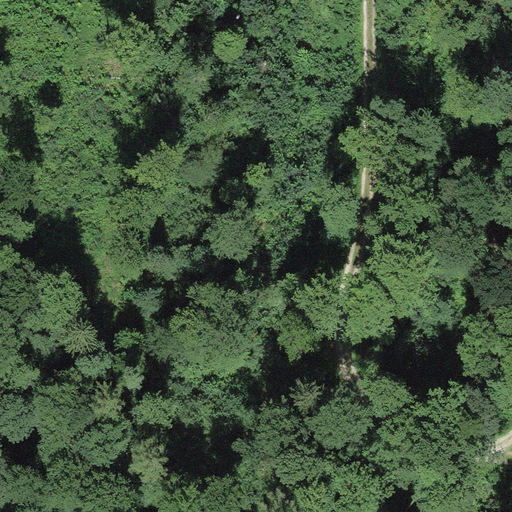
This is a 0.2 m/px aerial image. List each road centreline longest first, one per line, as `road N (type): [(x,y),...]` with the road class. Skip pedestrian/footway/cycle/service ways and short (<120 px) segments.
road 1 (track): [(366,0),(361,238),(344,319),(358,381),(410,435),(511,452)]
road 2 (track): [(268,0),(332,316),(344,319)]
